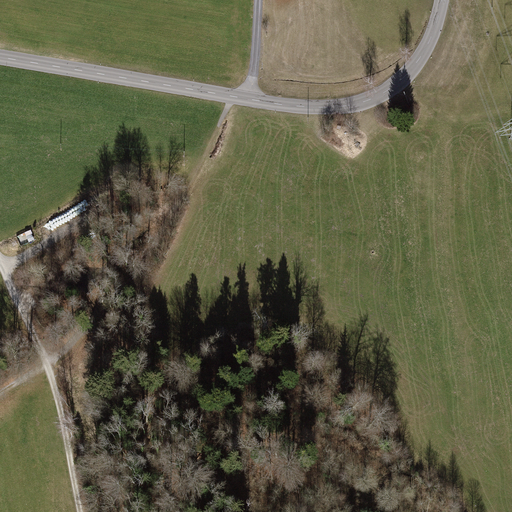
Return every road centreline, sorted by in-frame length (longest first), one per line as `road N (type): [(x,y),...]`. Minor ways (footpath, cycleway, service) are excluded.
road 1 (tertiary): [(0,57),(332,107),(363,102),(404,77),(422,55),(441,0)]
road 2 (track): [(233,96),(133,280),(46,360)]
road 3 (track): [(0,269),(60,389),(82,511)]
